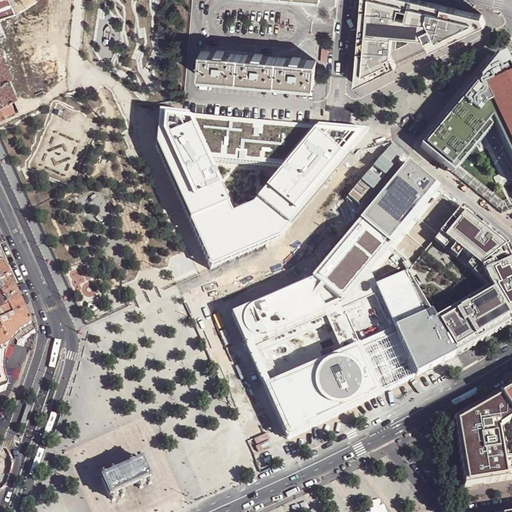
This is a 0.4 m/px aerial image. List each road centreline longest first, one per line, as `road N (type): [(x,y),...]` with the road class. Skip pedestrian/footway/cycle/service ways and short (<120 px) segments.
road 1 (tertiary): [(19,511),(71,341),(0,171)]
road 2 (tertiary): [(0,221),(44,335),(2,472)]
road 3 (secondary): [(379,431),(194,511)]
road 4 (secondary): [(224,511),(370,443),(379,431)]
road 5 (secondary): [(511,356),(379,431)]
road 6 (residential): [(328,123),(344,0)]
